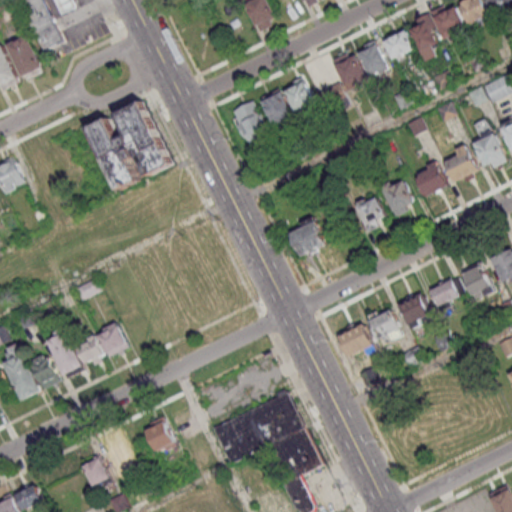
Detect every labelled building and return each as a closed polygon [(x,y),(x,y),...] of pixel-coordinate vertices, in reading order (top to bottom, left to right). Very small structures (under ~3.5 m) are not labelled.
[(43,0),(65,43),(48,51),(22,0),(43,0)] [(58,0),(76,0),(79,5),(65,13),(58,0)] [(246,1),(248,0),(270,0),(277,14),(270,18),(274,26),(260,32),(246,1)] [(469,0),(461,4),(471,24),(491,13),(484,0),(469,0)] [(511,0),(489,0),(493,8),(505,3),(507,7),(511,4),(511,0)] [(435,17),(446,40),(462,32),(459,27),(467,24),(458,6),(448,10),(445,4),(434,10),(437,15),(435,17)] [(411,28),(419,24),(416,19),(430,12),(437,26),(432,28),(439,41),(422,49),(411,28)] [(386,40),(388,39),(386,35),(403,27),(405,30),(407,29),(416,47),(395,58),(386,40)] [(9,41),(30,31),(49,71),(28,81),(9,41)] [(360,52),(372,74),(380,70),(382,73),(390,69),(389,66),(391,65),(379,43),(377,44),(375,39),(366,44),(368,48),(360,52)] [(0,77),(0,43),(3,42),(22,80),(5,88),(0,77)] [(320,91),(330,109),(350,99),(346,91),(347,91),(350,95),(373,83),(358,54),(350,57),(348,53),(336,59),(338,63),(336,64),(345,81),(342,83),(341,80),(320,91)] [(434,75),(448,68),(456,82),(442,89),(434,75)] [(511,71),(486,84),(495,101),(511,92),(511,71)] [(287,90),(297,111),(307,106),(309,110),(318,106),(316,102),(318,101),(305,75),(293,80),(296,85),(287,90)] [(469,91),(481,84),(489,99),(477,106),(469,91)] [(264,96),(278,88),(280,92),(283,90),(295,113),(288,117),(290,121),(279,127),(277,122),(275,123),(263,101),(266,100),(264,96)] [(397,95),(410,88),(417,102),(404,109),(397,95)] [(91,126),(109,117),(120,139),(130,134),(119,112),(144,100),(175,162),(150,174),(141,156),(133,159),(142,178),(121,188),(91,126)] [(235,110),(255,100),(261,111),(263,109),(278,138),(253,151),(240,126),(243,124),(235,110)] [(441,107),(455,101),(460,113),(446,119),(441,107)] [(408,121),(421,115),(428,129),(415,135),(408,121)] [(476,140),(482,137),(475,124),(487,118),(494,132),(497,130),(510,154),(508,155),(510,160),(496,167),(493,161),(489,164),(476,140)] [(511,119),(503,123),(511,143),(511,119)] [(447,159),(458,154),(455,147),(466,142),(469,148),(472,147),(482,168),(474,172),(476,176),(470,179),(468,175),(457,181),(447,159)] [(0,177),(0,162),(14,155),(28,181),(7,192),(0,177)] [(417,174),(429,196),(452,184),(442,164),(440,165),(437,160),(429,164),(431,167),(417,174)] [(383,185),(398,215),(411,209),(409,204),(416,200),(406,179),(394,185),(392,180),(383,185)] [(354,203),(368,232),(381,226),(378,220),(388,215),(379,196),(369,201),(367,197),(354,203)] [(294,232),(305,255),(330,243),(318,220),(294,232)] [(506,283),(511,280),(511,242),(511,241),(490,253),(506,283)] [(464,272),(476,293),(485,288),(488,295),(498,290),(495,284),(497,283),(487,263),(485,264),(482,260),(472,265),(473,267),(464,272)] [(433,289),(442,284),(441,282),(450,277),(451,280),(459,276),(467,292),(450,300),(453,305),(445,309),(442,303),(440,304),(433,289)] [(77,287),(83,299),(103,290),(97,277),(77,287)] [(400,304),(409,300),(408,297),(413,294),(414,297),(425,292),(434,311),(420,318),(422,323),(414,327),(412,323),(410,324),(400,304)] [(502,303),(511,298),(511,316),(510,318),(502,303)] [(369,319),(371,319),(368,314),(378,309),(380,314),(393,307),(404,327),(402,328),(404,333),(395,338),(392,332),(380,339),(369,319)] [(341,334),(348,330),(345,325),(356,319),(358,323),(364,320),(376,343),(374,344),(376,348),(368,352),(365,348),(352,355),(341,334)] [(100,334),(110,355),(130,345),(119,321),(105,328),(107,330),(100,334)] [(0,326),(4,324),(12,339),(0,344),(0,326)] [(50,340),(67,374),(85,364),(66,326),(57,331),(59,335),(50,340)] [(436,336),(449,329),(457,343),(443,350),(436,336)] [(79,345),(87,361),(94,358),(96,363),(103,360),(100,356),(107,353),(97,333),(90,336),(91,339),(79,345)] [(499,342),(511,335),(511,353),(507,356),(499,342)] [(6,361),(24,399),(44,390),(20,342),(11,347),(13,350),(8,352),(11,358),(6,361)] [(404,352),(418,346),(425,360),(411,367),(404,352)] [(35,365),(38,364),(36,360),(45,355),(47,358),(51,356),(54,361),(57,360),(61,367),(57,369),(61,378),(46,386),(35,365)] [(368,369),(383,361),(392,377),(376,385),(368,369)] [(13,390),(8,380),(4,382),(8,392),(13,390)] [(216,425),(280,395),(278,392),(286,388),(288,392),(290,392),(307,426),(269,444),(233,462),(216,425)] [(148,429),(158,450),(178,440),(166,415),(152,422),(154,426),(148,429)] [(307,426),(325,462),(302,473),(287,481),(275,455),(269,444),(307,426)] [(106,451),(122,443),(135,468),(119,476),(106,451)] [(85,464),(88,463),(86,459),(100,452),(111,476),(95,484),(85,464)] [(302,473),(317,503),(318,507),(315,511),(302,511),(287,481),(302,473)] [(18,493),(38,484),(45,499),(26,508),(18,493)] [(499,511),(511,511),(511,488),(511,487),(503,492),(501,487),(491,492),(493,496),(492,497),(499,511)] [(0,511),(0,502),(6,499),(5,496),(13,492),(23,511),(0,511)] [(117,511),(111,498),(124,492),(130,505),(117,511)]
